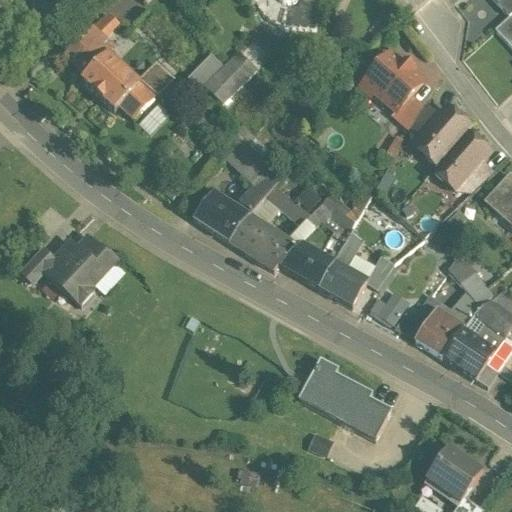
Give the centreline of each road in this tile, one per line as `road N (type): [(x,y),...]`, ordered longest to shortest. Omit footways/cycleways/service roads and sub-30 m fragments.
road 1 (secondary): [(511,433),(155,235),(53,162),(0,108)]
road 2 (residential): [(409,21),(511,149)]
